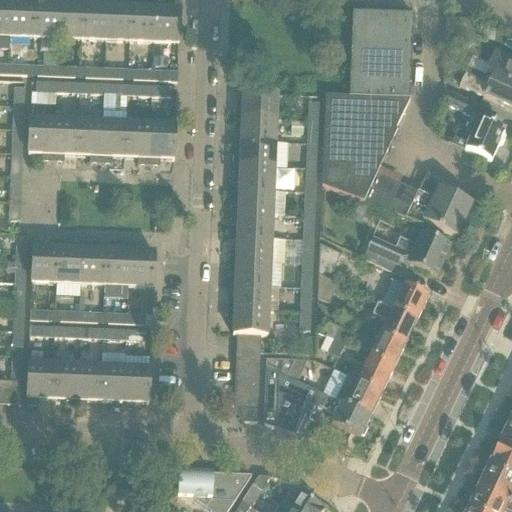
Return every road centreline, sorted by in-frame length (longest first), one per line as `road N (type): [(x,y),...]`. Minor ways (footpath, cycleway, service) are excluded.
road 1 (unclassified): [(192,440),(208,0)]
road 2 (tertiary): [(391,502),(502,272)]
road 3 (unclassified): [(192,440),(290,450),(391,502)]
road 4 (unclassified): [(0,430),(192,440)]
